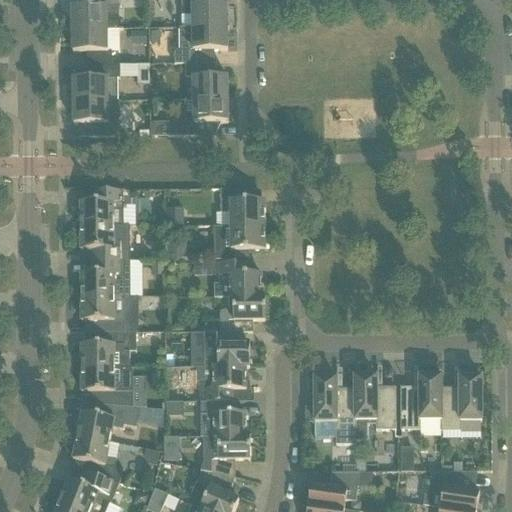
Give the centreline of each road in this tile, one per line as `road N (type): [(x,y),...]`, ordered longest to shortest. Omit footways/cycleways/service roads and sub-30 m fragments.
road 1 (residential): [(0,498),(30,412),(31,244)]
road 2 (residential): [(265,1),(495,3)]
road 3 (residential): [(291,344),(508,343)]
road 4 (residential): [(495,3),(500,208)]
road 5 (residential): [(252,167),(250,15),(265,1)]
road 6 (residential): [(263,511),(272,487),(272,393),(291,344)]
road 7 (residential): [(508,343),(511,504)]
road 8 (residential): [(31,244),(31,101)]
road 9 (residential): [(500,208),(508,343)]
